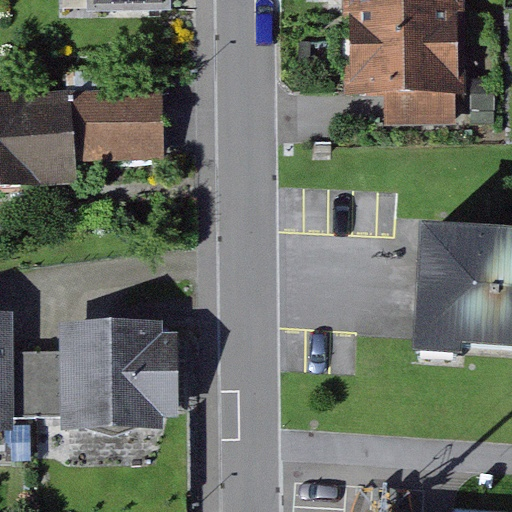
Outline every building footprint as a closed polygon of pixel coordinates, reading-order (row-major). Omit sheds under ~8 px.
[(477,0),(367,0),(373,106),(482,101),(477,0)] [(182,141),(180,80),(0,88),(0,179),(106,175),(104,144),(182,141)] [(511,248),(434,247),(432,355),(511,357),(511,248)] [(193,319),(87,322),(90,432),(196,429),(193,319)] [(27,325),(0,326),(0,435),(30,435),(27,325)]
